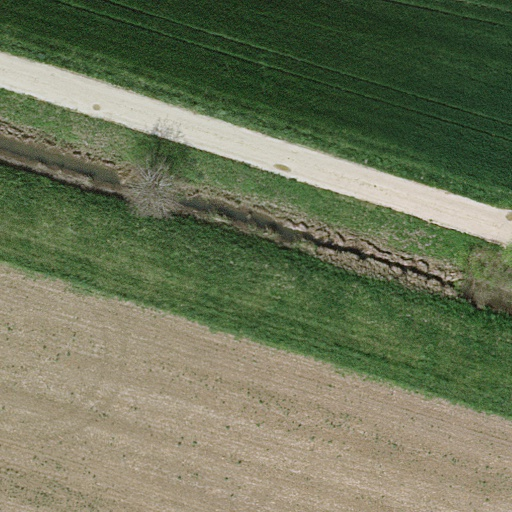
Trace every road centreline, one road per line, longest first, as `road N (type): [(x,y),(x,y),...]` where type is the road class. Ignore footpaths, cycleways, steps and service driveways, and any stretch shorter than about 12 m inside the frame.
road 1 (track): [(0,79),(511,237)]
road 2 (track): [(511,377),(0,222)]
